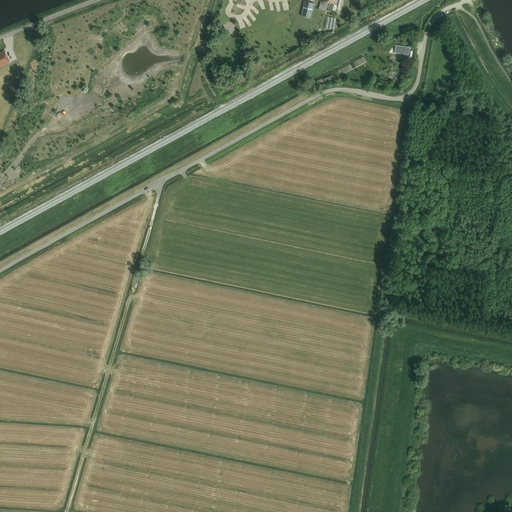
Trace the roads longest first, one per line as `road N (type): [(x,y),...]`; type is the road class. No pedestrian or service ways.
road 1 (unclassified): [(455,5),(431,23),(408,95),(318,94),(0,271)]
road 2 (track): [(157,183),(65,511)]
